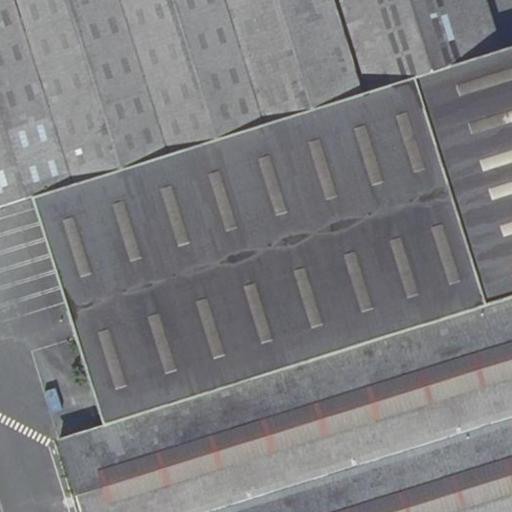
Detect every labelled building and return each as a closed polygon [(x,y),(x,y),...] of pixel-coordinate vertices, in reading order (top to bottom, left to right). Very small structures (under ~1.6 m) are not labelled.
[(328,0),(0,0),(0,208),(23,201),(358,95),(358,93),(328,0)] [(328,0),(359,93),(496,49),(480,0),(328,0)] [(23,201),(92,427),(248,379),(511,298),(511,44),(496,49),(359,93),(358,93),(358,95),(23,201)] [(13,211),(0,215),(0,237),(20,231),(13,211)] [(511,511),(511,298),(248,379),(48,442),(69,511),(511,511)]
